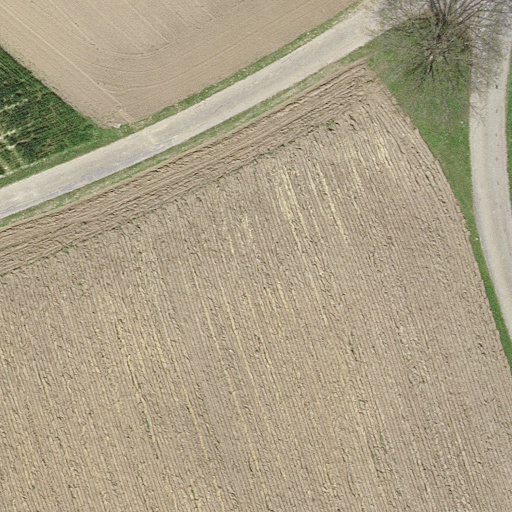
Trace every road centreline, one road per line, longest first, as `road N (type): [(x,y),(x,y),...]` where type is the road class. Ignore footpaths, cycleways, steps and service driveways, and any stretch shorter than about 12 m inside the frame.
road 1 (unclassified): [(432,0),(226,118),(0,210)]
road 2 (unclassified): [(510,0),(493,71),(490,166),(511,277)]
